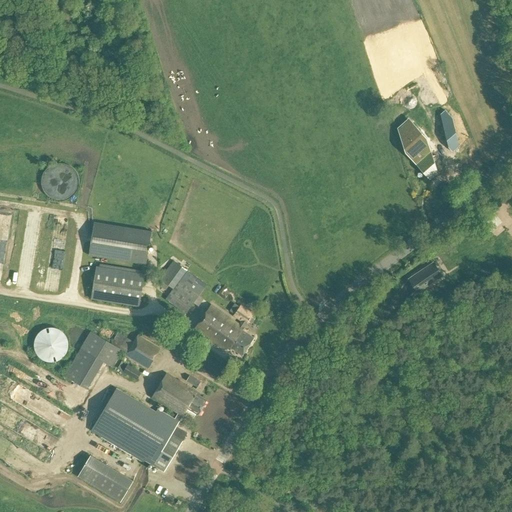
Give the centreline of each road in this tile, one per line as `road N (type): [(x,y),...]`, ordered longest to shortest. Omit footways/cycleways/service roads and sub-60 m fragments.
road 1 (tertiary): [(192,511),(277,369),(316,320),(458,209),(511,148)]
road 2 (track): [(310,360),(511,281)]
